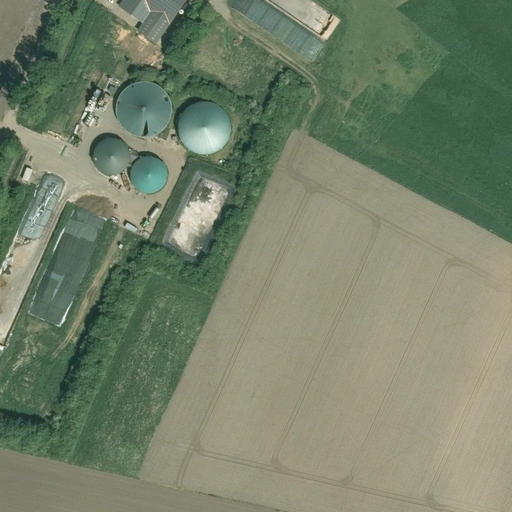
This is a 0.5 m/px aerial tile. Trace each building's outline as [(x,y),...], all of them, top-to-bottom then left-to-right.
[(193,2),(191,0),(137,0),(173,28),(193,2)] [(146,82),(141,83),(135,85),(132,86),(128,89),(125,92),(123,95),(121,98),(120,101),(118,105),(118,109),(118,113),(119,118),(121,123),(123,127),(126,130),(129,133),(133,136),(138,137),(142,138),(146,139),(151,138),(155,137),(158,136),(161,134),(165,132),(167,129),(170,126),(172,122),(173,120),(174,116),(174,111),(174,108),(173,103),(172,100),(170,96),(168,93),(166,90),(163,88),(160,86),(155,84),(151,83),(146,82)] [(184,150),(233,153),(236,107),(186,104),(184,150)] [(102,142),(101,143),(98,146),(97,149),(96,152),(95,156),(96,159),(97,163),(99,166),(101,169),(104,171),(108,172),(112,173),(115,173),(118,172),(120,171),(122,170),(124,168),(126,166),(128,163),(129,161),(129,158),(129,155),(129,151),(128,148),(126,146),(124,143),(122,142),(120,140),(117,139),(114,139),(108,139),(106,140),(104,141),(102,142)] [(139,161),(138,163),(137,165),(135,167),(134,171),(133,174),(133,176),(133,179),(134,183),(136,186),(138,188),(140,190),(143,192),(145,193),(148,194),(152,194),(158,193),(161,192),(163,191),(165,189),(166,188),(168,186),(169,182),(170,180),(171,177),(171,174),(170,172),(169,169),(169,167),(168,165),(167,164),(166,163),(164,162),(163,161),(161,159),(160,159),(157,158),(155,157),(153,157),(151,157),(149,157),(147,157),(145,158),(144,159),(141,160),(139,161)]
